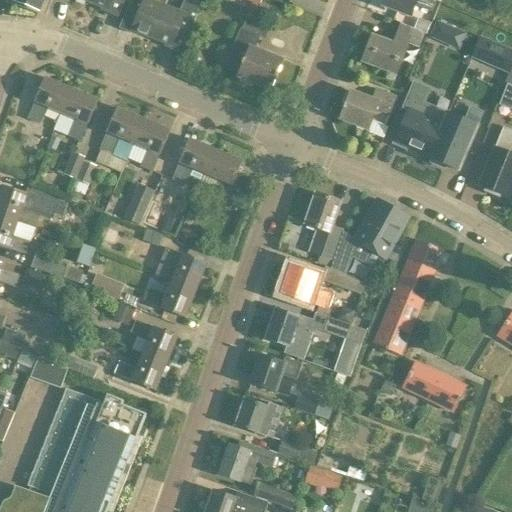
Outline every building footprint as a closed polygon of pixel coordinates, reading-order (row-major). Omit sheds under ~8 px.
[(8,0),(11,1),(38,11),(42,0),(8,0)] [(86,0),(86,2),(101,8),(99,11),(117,18),(124,0),(86,0)] [(137,33),(150,39),(164,6),(150,0),(149,0),(129,0),(118,29),(135,36),(137,33)] [(183,0),(179,12),(164,6),(150,39),(165,45),(164,48),(182,55),(200,0),(183,0)] [(384,0),(382,6),(409,17),(414,5),(431,12),(436,0),(384,0)] [(231,50),(245,56),(236,78),(240,80),(239,83),(250,87),(251,84),(270,92),(282,61),(255,49),(260,37),(265,40),(269,29),(246,19),(242,30),(240,29),(231,50)] [(459,49),(467,32),(439,19),(431,36),(459,49)] [(395,76),(407,44),(419,49),(424,35),(400,25),(393,44),(371,36),(361,63),(395,76)] [(509,74),(511,66),(511,50),(479,37),(470,58),(509,74)] [(39,125),(47,108),(60,114),(70,90),(43,78),(33,102),(26,120),(39,125)] [(392,143),(407,149),(406,153),(418,158),(419,157),(427,160),(442,123),(446,113),(447,112),(425,103),(431,89),(413,82),(402,106),(407,108),(392,143)] [(511,87),(506,85),(499,104),(511,109),(511,87)] [(375,89),(371,101),(349,92),(344,105),(343,105),(342,108),(343,108),(339,120),(367,131),(371,121),(385,126),(396,97),(375,89)] [(80,142),(87,125),(98,101),(70,90),(60,114),(53,130),(80,142)] [(442,123),(427,160),(430,161),(428,164),(444,170),(445,168),(458,173),(483,113),(470,107),(464,120),(446,113),(442,123)] [(126,162),(133,145),(144,121),(115,109),(105,133),(106,133),(99,150),(126,162)] [(152,173),(160,156),(170,132),(144,121),(133,145),(147,150),(140,168),(152,173)] [(511,131),(502,128),(479,186),(485,188),(484,192),(499,198),(500,194),(506,197),(511,182),(511,131)] [(184,186),(191,169),(205,175),(215,151),(188,139),(177,163),(178,164),(171,181),(184,186)] [(225,203),(232,186),(242,163),(215,151),(205,175),(201,186),(214,192),(212,198),(225,203)] [(63,175),(76,180),(84,162),(85,159),(72,153),(63,175)] [(96,167),(84,162),(76,180),(76,181),(73,188),(74,189),(69,200),(78,203),(83,192),(85,193),(96,167)] [(138,185),(123,219),(139,226),(149,202),(147,202),(152,191),(138,185)] [(1,186),(0,190),(0,216),(35,228),(39,215),(53,220),(54,214),(63,217),(67,205),(28,189),(26,194),(1,186)] [(317,264),(330,269),(342,234),(346,237),(348,232),(332,226),(340,203),(314,194),(304,225),(316,229),(308,253),(319,257),(317,264)] [(384,260),(408,218),(377,200),(354,241),(353,243),(384,260)] [(0,247),(7,250),(8,250),(25,256),(35,228),(0,216),(0,247)] [(346,237),(342,234),(330,269),(330,270),(342,275),(353,243),(354,241),(346,237)] [(415,241),(405,267),(431,278),(442,252),(415,241)] [(75,261),(90,265),(95,247),(79,243),(75,261)] [(155,275),(171,282),(195,292),(206,264),(166,248),(155,275)] [(35,254),(31,268),(79,284),(83,272),(67,267),(67,265),(35,254)] [(281,282),(284,283),(280,295),(318,308),(316,314),(327,317),(328,318),(330,310),(324,308),(329,295),(313,289),(318,276),(290,266),(289,268),(286,268),(283,269),(280,279),(281,282)] [(325,267),(320,282),(361,295),(365,284),(342,275),(330,270),(325,267)] [(421,304),(431,278),(405,267),(394,293),(421,304)] [(20,275),(1,269),(0,268),(0,282),(15,288),(20,275)] [(143,302),(160,308),(160,309),(184,319),(195,292),(171,282),(165,296),(148,289),(143,302)] [(411,330),(421,304),(394,293),(384,319),(411,330)] [(275,309),(264,341),(288,349),(288,348),(297,351),(303,332),(307,334),(313,336),(315,329),(317,322),(314,320),(299,316),(299,318),(275,309)] [(496,337),(511,346),(511,311),(511,312),(496,337)] [(344,339),(345,340),(350,325),(328,318),(327,317),(322,332),(344,339)] [(400,356),(411,330),(384,319),(373,345),(400,356)] [(130,334),(147,341),(141,355),(166,365),(177,337),(152,327),(151,330),(134,323),(130,334)] [(350,325),(345,340),(360,345),(365,330),(350,325)] [(6,330),(2,341),(22,348),(26,337),(6,330)] [(344,339),(333,371),(349,377),(360,345),(345,340),(344,339)] [(0,353),(18,360),(22,348),(2,341),(1,341),(0,343),(0,353)] [(61,353),(57,365),(93,379),(97,368),(61,353)] [(286,359),(285,363),(259,354),(249,385),(275,394),(275,393),(288,397),(289,395),(297,397),(293,410),(313,416),(319,398),(290,388),(293,380),(296,380),(301,364),(286,359)] [(114,375),(131,381),(130,382),(155,392),(166,365),(141,355),(140,359),(131,355),(127,365),(119,362),(114,375)] [(68,370),(37,357),(34,366),(30,378),(61,389),(68,370)] [(401,389),(427,401),(440,375),(414,362),(401,389)] [(380,390),(387,375),(372,368),(365,383),(380,390)] [(465,387),(440,375),(427,401),(453,413),(465,387)] [(385,381),(380,391),(391,396),(396,386),(385,381)] [(66,389),(28,487),(56,498),(93,400),(66,389)] [(104,396),(59,511),(106,511),(144,416),(120,406),(121,403),(104,396)] [(268,404),(267,408),(244,400),(235,426),(259,435),(259,434),(271,438),(281,408),(268,404)] [(282,441),(277,454),(316,467),(320,454),(282,441)] [(239,442),(237,448),(228,445),(218,475),(250,486),(256,469),(254,468),(255,463),(272,468),(276,455),(239,442)] [(308,468),(306,484),(340,487),(342,471),(308,468)] [(434,505),(443,482),(429,477),(421,501),(434,505)] [(259,484),(254,497),(291,510),(295,497),(259,484)] [(0,511),(46,511),(50,501),(13,489),(0,509),(0,511)] [(238,493),(236,499),(213,491),(205,511),(263,511),(267,503),(238,493)]
